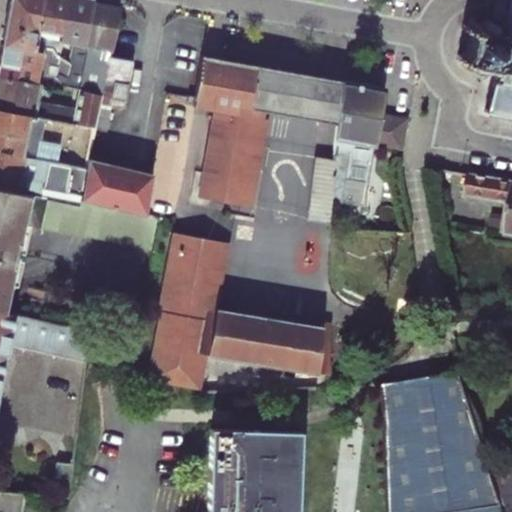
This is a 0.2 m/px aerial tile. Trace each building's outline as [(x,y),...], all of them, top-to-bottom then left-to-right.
[(41,0),(9,0),(2,43),(34,50),(63,83),(71,80),(70,65),(68,63),(67,63),(58,56),(56,54),(54,51),(52,49),(51,48),(33,43),(41,0)] [(60,43),(68,0),(41,0),(33,43),(51,48),(52,49),(60,43)] [(92,0),(68,0),(60,43),(74,45),(68,63),(70,65),(71,80),(63,83),(63,87),(81,90),(82,85),(85,67),(87,45),(83,44),(92,0)] [(103,89),(108,56),(118,2),(106,0),(92,0),(83,44),(87,45),(94,46),(91,68),(94,69),(91,92),(102,94),(103,89)] [(511,0),(507,0),(504,21),(502,20),(501,25),(499,25),(498,30),(493,29),(493,27),(493,23),(491,21),(489,19),(486,19),(483,20),(481,22),(480,24),(479,26),(475,25),(476,20),(470,19),(468,24),(463,23),(462,30),(468,31),(464,53),(459,52),(457,58),(463,59),(462,66),(468,67),(468,65),(470,65),(474,73),(484,75),(490,69),(494,75),(488,106),(485,106),(484,111),(492,112),(491,116),(495,117),(496,113),(501,114),(500,117),(505,118),(506,115),(511,115),(511,0)] [(2,43),(0,54),(0,76),(36,83),(62,89),(63,87),(63,83),(34,50),(2,43)] [(85,67),(91,68),(94,46),(87,45),(85,67)] [(259,63),(204,53),(195,104),(214,107),(197,194),(238,202),(245,164),(227,162),(239,104),(252,106),(259,63)] [(135,62),(108,56),(103,89),(115,91),(113,104),(128,107),(135,62)] [(252,106),(264,109),(336,122),(340,78),(259,63),(252,106)] [(0,76),(0,109),(69,123),(72,108),(33,100),(36,83),(0,76)] [(375,144),(378,114),(382,86),(340,78),(336,122),(334,156),(331,203),(367,206),(375,144)] [(74,124),(96,129),(102,94),(91,92),(86,91),(81,90),(74,124)] [(185,148),(194,99),(168,94),(160,144),(185,148)] [(227,162),(245,164),(252,106),(239,104),(227,162)] [(264,109),(252,106),(245,164),(247,165),(240,202),(252,204),(268,118),(262,116),(264,109)] [(0,109),(0,149),(90,168),(91,160),(96,129),(74,124),(69,123),(0,109)] [(406,118),(378,114),(375,144),(402,148),(406,118)] [(36,194),(55,198),(84,205),(84,200),(90,168),(0,149),(0,185),(28,192),(36,194)] [(331,203),(334,156),(317,154),(307,233),(329,234),(331,203)] [(153,173),(91,160),(90,168),(84,200),(146,213),(153,173)] [(511,179),(472,173),(468,195),(509,201),(504,231),(508,231),(509,233),(511,233),(511,179)] [(18,240),(28,192),(0,185),(0,261),(12,264),(13,263),(15,263),(17,255),(18,248),(20,240),(18,240)] [(36,194),(28,192),(18,240),(20,240),(25,242),(36,194)] [(84,205),(55,198),(48,225),(85,233),(86,230),(157,245),(161,216),(146,213),(84,200),(84,205)] [(216,264),(220,240),(176,231),(161,313),(163,313),(150,390),(203,389),(209,355),(202,354),(209,319),(187,315),(197,261),(216,264)] [(219,306),(231,241),(220,240),(216,264),(197,261),(187,315),(209,319),(202,354),(209,355),(219,306)] [(234,242),(231,241),(219,306),(222,307),(234,242)] [(0,309),(3,310),(12,264),(0,261),(0,309)] [(12,264),(3,310),(11,312),(21,267),(12,264)] [(318,368),(322,325),(222,307),(219,306),(209,355),(267,364),(265,377),(281,380),(282,367),(317,372),(318,368)] [(0,378),(8,343),(87,361),(90,330),(11,312),(3,310),(0,309),(0,378)] [(326,369),(331,320),(322,319),(322,325),(318,368),(326,369)] [(493,511),(504,509),(491,467),(461,370),(382,385),(388,398),(391,511),(493,511)] [(297,511),(301,428),(210,424),(207,511),(297,511)] [(73,494),(77,461),(62,459),(58,493),(73,494)] [(511,511),(511,466),(491,467),(504,509),(493,511),(511,511)]
